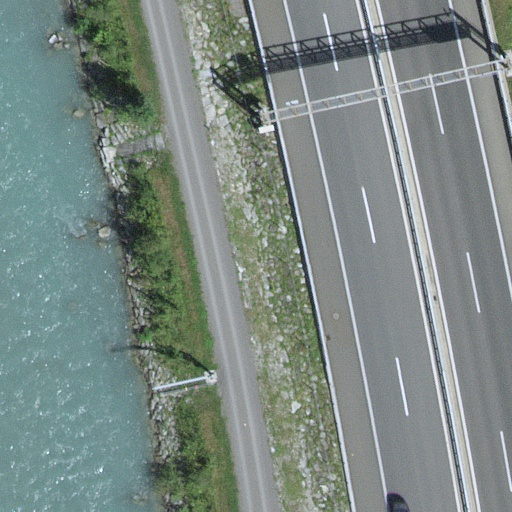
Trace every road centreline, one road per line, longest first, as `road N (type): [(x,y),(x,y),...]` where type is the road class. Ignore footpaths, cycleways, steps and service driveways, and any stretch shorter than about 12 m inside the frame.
road 1 (motorway): [(311,0),(421,511)]
road 2 (track): [(152,0),(232,357),(256,511)]
road 3 (motorway): [(511,486),(452,117),(420,0)]
